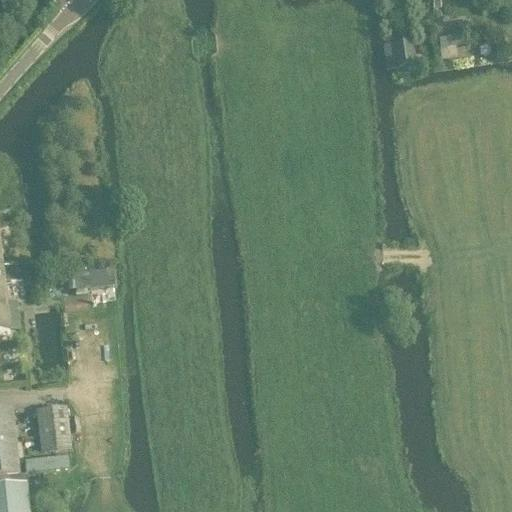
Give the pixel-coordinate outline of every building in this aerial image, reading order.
[(464,48),(462,23),(441,25),(441,20),(437,20),(440,51),(464,48)] [(384,49),(385,63),(387,73),(417,70),(414,45),(384,49)] [(0,255),(0,283),(3,283),(3,284),(23,282),(21,267),(1,269),(0,255)] [(0,480),(9,479),(9,476),(19,475),(12,408),(0,409),(0,480)] [(36,413),(41,457),(72,453),(67,409),(36,413)] [(69,459),(25,464),(26,477),(70,472),(69,459)] [(10,487),(9,479),(0,480),(0,511),(27,511),(25,486),(10,487)]
